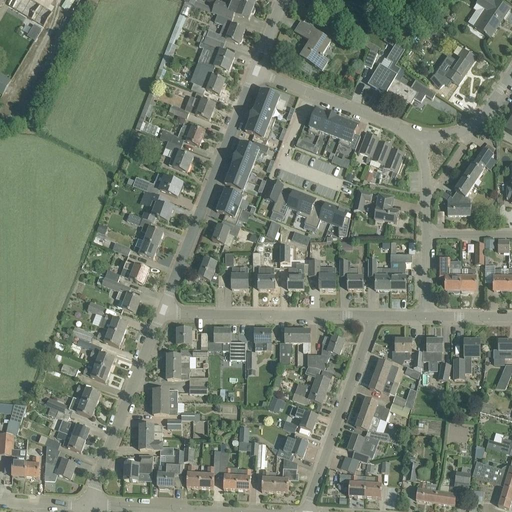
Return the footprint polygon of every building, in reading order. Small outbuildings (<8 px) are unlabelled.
[(30,0),(9,0),(7,5),(29,15),(44,22),(50,10),(30,0)] [(66,12),(74,0),(64,0),(60,7),(66,12)] [(236,0),(236,1),(254,8),(257,0),(236,0)] [(510,11),(502,6),(497,2),(495,4),(488,0),(480,0),(477,5),(489,13),(477,30),(484,35),(486,37),(486,36),(490,39),(503,20),(504,20),(510,11)] [(231,7),(217,1),(212,14),(218,16),(232,21),(234,16),(249,22),(252,15),(254,15),(255,10),(254,9),(254,8),(236,1),(236,2),(233,1),(231,7)] [(318,18),(310,13),(306,19),(315,24),(318,18)] [(176,27),(183,30),(186,20),(185,19),(185,18),(180,16),(176,27)] [(242,39),(245,31),(232,26),(232,27),(230,26),(232,21),(218,16),(215,24),(224,27),(222,30),(230,33),(227,41),(240,46),(240,45),(242,45),(243,40),(242,39)] [(19,33),(32,41),(41,28),(28,19),(19,33)] [(390,29),(400,35),(405,27),(395,20),(390,29)] [(330,42),(310,29),(302,23),(296,33),(311,43),(301,58),(308,62),(309,60),(316,65),(315,67),(322,72),(328,63),(323,59),(324,58),(321,57),(330,42)] [(178,42),(183,30),(176,27),(166,52),(174,55),(177,47),(175,46),(176,42),(178,42)] [(214,34),(209,32),(209,33),(207,39),(223,45),(226,38),(220,36),(214,34)] [(220,52),(223,45),(207,39),(204,38),(201,44),(200,48),(208,51),(202,66),(214,71),(215,68),(229,74),(235,58),(220,52)] [(363,40),(361,44),(370,51),(370,52),(370,53),(377,55),(379,49),(363,40)] [(381,66),(368,86),(386,96),(388,92),(395,80),(401,71),(400,70),(396,67),(405,52),(404,51),(407,47),(399,42),(387,61),(393,64),(389,71),(381,66)] [(437,76),(432,81),(441,91),(446,85),(448,87),(452,82),(459,87),(466,76),(465,75),(475,60),(477,61),(477,60),(458,48),(454,55),(459,58),(455,63),(449,59),(437,76)] [(174,56),(174,55),(166,52),(156,78),(162,80),(164,81),(167,72),(164,71),(166,65),(171,66),(175,56),(174,56)] [(378,55),(377,55),(370,53),(365,67),(372,70),(374,63),(377,57),(378,55)] [(212,78),(214,71),(202,66),(200,73),(205,75),(202,83),(210,86),(207,92),(220,97),(225,82),(216,79),(213,77),(213,78),(212,78)] [(395,80),(388,92),(411,106),(414,100),(421,104),(425,97),(432,101),(436,95),(416,82),(411,90),(400,83),(405,74),(405,73),(405,72),(402,70),(401,71),(395,80)] [(0,93),(3,95),(11,81),(0,74),(0,93)] [(159,89),(162,80),(156,78),(146,104),(155,107),(157,104),(154,103),(156,97),(154,96),(157,88),(159,89)] [(195,85),(192,92),(204,96),(206,90),(195,85)] [(262,92),(257,103),(273,109),(276,110),(280,99),(262,92)] [(202,103),(195,100),(191,98),(186,111),(172,106),(170,113),(178,117),(187,120),(190,114),(197,117),(210,122),(216,107),(203,102),(202,103)] [(257,103),(254,113),(270,119),(272,120),(272,119),(276,110),(273,109),(257,103)] [(151,119),(155,107),(146,104),(136,131),(140,133),(140,132),(155,137),(158,129),(147,124),(146,125),(143,124),(146,117),(151,119)] [(317,111),(309,133),(320,137),(321,134),(320,134),(328,115),(317,111)] [(254,113),(250,123),(266,129),(271,132),(272,131),(276,121),(272,119),(272,120),(270,119),(254,113)] [(328,115),(320,134),(321,134),(330,138),(338,119),(328,115)] [(338,119),(330,138),(340,141),(341,142),(348,123),(338,119)] [(250,123),(246,133),(269,142),(273,131),(272,131),(271,132),(266,129),(250,123)] [(340,141),(339,145),(356,152),(361,138),(355,136),(358,127),(348,123),(341,142),(340,141)] [(205,134),(196,130),(193,129),(193,130),(184,127),(181,133),(179,139),(175,138),(163,133),(161,139),(169,143),(168,143),(182,149),(185,142),(188,143),(187,144),(199,148),(205,134)] [(371,164),(372,162),(379,143),(380,140),(366,135),(363,144),(359,155),(368,158),(367,163),(371,164)] [(180,154),(182,149),(168,143),(166,150),(172,152),(169,158),(172,160),(169,167),(188,174),(193,159),(180,154)] [(384,172),(385,170),(392,150),(393,148),(379,143),(372,162),(381,166),(380,170),(384,172)] [(256,162),(260,152),(241,145),(237,155),(256,162)] [(393,173),(392,177),(396,179),(398,175),(405,155),(392,150),(385,170),(393,173)] [(486,167),(494,156),(484,150),(473,166),(464,179),(475,186),(483,173),(486,167)] [(237,155),(233,165),(252,172),(256,162),(237,155)] [(343,160),(340,168),(347,171),(351,163),(343,160)] [(252,172),(233,165),(229,175),(248,182),(252,172)] [(369,183),(373,175),(366,172),(363,181),(369,183)] [(244,193),(248,182),(229,175),(225,186),(231,188),(244,193)] [(148,194),(152,185),(137,179),(134,187),(145,192),(145,193),(148,194)] [(183,186),(174,182),(166,179),(163,186),(155,183),(153,189),(178,199),(180,193),(182,193),(184,189),(183,187),(183,186)] [(457,193),(453,199),(460,204),(460,206),(471,206),(471,201),(466,199),(475,186),(464,179),(455,192),(457,193)] [(281,194),(284,188),(272,183),(266,200),(276,204),(272,213),(273,213),(279,216),(286,196),(281,194)] [(239,210),(243,199),(242,199),(244,193),(231,188),(229,194),(225,192),(221,203),(239,210)] [(294,191),(291,198),(286,196),(279,216),(284,218),(285,218),(289,209),(298,213),(305,196),(294,191)] [(354,212),(363,214),(365,202),(371,204),(373,195),(359,192),(354,212)] [(460,204),(453,199),(444,193),(442,197),(448,202),(448,217),(471,217),(471,206),(460,206),(460,204)] [(152,196),(147,207),(154,210),(152,217),(145,214),(142,220),(143,220),(154,224),(156,219),(168,224),(173,211),(167,208),(169,202),(158,198),(152,196)] [(316,200),(305,196),(298,213),(308,217),(304,226),(305,226),(311,228),(319,208),(314,206),(316,200)] [(394,199),(384,197),(379,196),(375,221),(397,225),(400,212),(392,211),(394,199)] [(235,220),(239,210),(221,203),(217,213),(221,215),(218,220),(231,225),(233,220),(235,220)] [(324,210),(319,208),(311,228),(317,230),(318,231),(321,222),(331,226),(337,208),(326,204),(324,210)] [(348,213),(337,208),(331,226),(339,229),(339,238),(347,238),(350,220),(346,219),(348,213)] [(245,224),(248,214),(238,212),(236,222),(245,224)] [(143,220),(142,220),(130,215),(127,221),(141,227),(143,220)] [(237,239),(241,229),(223,222),(221,228),(218,227),(213,242),(225,247),(229,236),(237,239)] [(272,224),(269,231),(278,234),(280,227),(281,227),(272,224)] [(149,230),(146,229),(144,228),(142,233),(147,235),(144,243),(159,248),(158,247),(161,241),(162,241),(164,235),(150,229),(149,230)] [(144,243),(139,241),(134,253),(139,256),(154,262),(156,255),(155,255),(158,249),(159,249),(159,248),(144,243)] [(499,254),(509,254),(509,242),(499,242),(499,254)] [(131,251),(116,245),(113,252),(128,259),(131,251)] [(484,266),(484,246),(476,246),(475,266),(484,266)] [(281,265),(291,265),(291,247),(281,247),(281,265)] [(232,269),(234,268),(234,256),(226,256),(226,269),(232,269)] [(261,256),(253,256),(253,267),(261,267),(261,256)] [(391,270),(391,292),(406,292),(406,278),(405,278),(405,270),(400,270),(400,265),(412,265),(412,257),(391,256),(391,265),(391,270)] [(450,259),(439,259),(439,281),(446,281),(446,292),(453,292),(454,295),(456,295),(458,295),(459,295),(460,292),(461,292),(461,271),(450,271),(450,259)] [(217,265),(215,264),(205,261),(198,278),(219,286),(219,288),(225,288),(225,276),(219,276),(214,274),(217,265)] [(359,270),(351,270),(351,263),(348,263),(340,262),(340,279),(348,279),(348,282),(348,292),(364,292),(364,278),(358,278),(359,270)] [(377,262),(369,262),(369,278),(376,278),(376,292),(391,292),(391,270),(378,270),(377,262)] [(327,269),(321,269),(321,263),(310,263),(310,278),(320,278),(320,292),(336,292),(336,277),(336,269),(327,269)] [(136,267),(129,264),(126,264),(124,270),(121,278),(123,279),(130,281),(136,284),(138,285),(138,284),(144,287),(150,272),(136,266),(136,267)] [(304,278),(304,270),(304,265),(296,265),(296,270),(289,270),(289,278),(288,292),(304,292),(304,278)] [(274,270),(267,269),(259,269),(259,278),(259,291),(275,292),(275,279),(274,279),(274,270)] [(248,270),(241,270),(241,277),(232,277),(232,291),(249,291),(249,277),(248,277),(248,270)] [(475,271),(461,271),(461,292),(462,293),(462,295),(464,295),(466,295),(468,295),(469,293),(476,293),(476,279),(475,278),(475,271)] [(509,271),(494,271),(494,293),(502,293),(502,294),(503,295),(507,295),(508,294),(508,293),(509,293),(509,271)] [(106,279),(118,284),(121,277),(108,272),(106,279)] [(118,284),(106,279),(102,287),(119,294),(116,300),(125,304),(123,310),(135,315),(141,301),(129,296),(131,289),(118,284)] [(105,310),(91,304),(88,313),(102,318),(105,310)] [(114,319),(114,320),(106,317),(105,319),(103,318),(100,328),(109,332),(124,338),(129,325),(114,319)] [(90,344),(94,335),(75,329),(72,337),(80,340),(90,344)] [(191,342),(198,342),(198,332),(192,332),(192,331),(178,331),(178,347),(191,347),(191,342)] [(215,331),(215,344),(223,344),(223,353),(230,353),(230,362),(246,362),(246,344),(231,344),(231,331),(215,331)] [(119,350),(124,338),(109,332),(107,337),(99,334),(97,340),(105,343),(105,344),(119,350)] [(271,345),(271,342),(271,332),(255,332),(255,342),(255,353),(271,353),(271,345)] [(298,345),(298,332),(286,332),(286,345),(280,345),(280,367),(290,367),(290,360),(292,360),(292,354),(292,345),(298,345)] [(311,345),(311,342),(311,332),(298,332),(298,345),(304,345),(303,354),(310,354),(310,345),(311,345)] [(329,354),(330,354),(339,358),(345,343),(333,339),(333,341),(325,338),(322,346),(323,346),(322,355),(328,357),(329,354)] [(90,345),(90,344),(80,340),(78,346),(89,351),(91,345),(90,345)] [(412,355),(412,351),(412,341),(396,341),(396,353),(392,353),(392,361),(403,367),(405,362),(410,363),(410,355),(412,355)] [(511,341),(499,342),(499,352),(494,352),(494,361),(511,361),(511,341)] [(428,347),(423,347),(423,354),(424,354),(423,363),(443,364),(443,342),(428,342),(428,347)] [(481,342),(465,342),(465,353),(465,361),(454,361),(454,382),(465,382),(465,376),(471,376),(472,359),(481,359),(481,342)] [(101,355),(96,353),(92,352),(90,357),(99,360),(96,367),(110,373),(115,360),(101,355)] [(423,354),(415,354),(414,369),(422,370),(423,363),(424,354),(423,354)] [(248,371),(256,371),(256,355),(248,355),(248,371)] [(190,357),(178,357),(168,357),(168,369),(190,369),(190,364),(190,357)] [(316,370),(316,358),(308,357),(308,369),(316,370)] [(324,373),(329,360),(324,358),(316,358),(316,370),(321,372),(323,372),(324,373)] [(391,366),(390,365),(380,362),(375,377),(394,383),(398,371),(391,368),(391,366)] [(77,371),(64,367),(62,370),(49,365),(49,366),(48,366),(47,368),(61,373),(62,373),(75,378),(77,371)] [(451,367),(442,366),(439,382),(448,384),(451,367)] [(106,385),(110,373),(96,367),(94,374),(85,370),(83,375),(92,378),(91,379),(106,385)] [(418,380),(420,375),(407,368),(405,374),(418,380)] [(190,375),(190,369),(168,369),(168,382),(189,382),(189,387),(208,388),(208,380),(190,380),(190,375)] [(321,372),(316,370),(308,369),(306,377),(308,378),(307,382),(315,385),(314,390),(313,390),(326,395),(331,383),(319,378),(321,372)] [(323,372),(321,377),(332,380),(333,376),(324,373),(323,372)] [(503,375),(496,391),(505,392),(511,379),(503,375)] [(389,396),(394,383),(375,377),(370,391),(381,395),(382,393),(389,396)] [(313,390),(314,390),(299,385),(295,396),(294,396),(292,402),(308,407),(310,402),(322,406),(326,395),(313,390)] [(275,386),(272,396),(277,398),(280,388),(275,386)] [(87,390),(83,389),(79,387),(77,392),(85,395),(82,402),(97,408),(102,396),(87,390)] [(208,397),(208,388),(189,387),(190,396),(208,397)] [(178,405),(178,399),(178,393),(169,393),(169,392),(154,392),(154,405),(178,405)] [(396,398),(393,405),(405,409),(407,402),(396,398)] [(270,408),(283,409),(284,401),(271,400),(270,408)] [(377,406),(378,404),(367,400),(361,415),(381,422),(385,409),(377,406)] [(92,420),(97,408),(82,402),(80,409),(72,405),(70,411),(78,414),(78,415),(92,420)] [(64,414),(67,408),(55,403),(52,410),(64,414)] [(178,416),(178,405),(154,405),(154,417),(169,417),(169,416),(178,416)] [(393,405),(390,413),(407,419),(410,411),(405,409),(393,405)] [(14,406),(10,425),(21,428),(27,408),(14,406)] [(49,416),(68,423),(70,418),(51,410),(49,416)] [(306,414),(298,412),(293,410),(290,417),(296,419),(303,422),(301,429),(312,433),(318,418),(306,414)] [(195,422),(195,415),(181,414),(181,422),(181,423),(195,422)] [(376,434),(381,422),(361,415),(356,429),(368,433),(376,434)] [(86,444),(90,432),(64,422),(60,433),(86,444)] [(181,431),(181,423),(181,422),(168,422),(168,431),(181,431)] [(287,424),(284,431),(296,435),(298,429),(287,424)] [(162,428),(151,427),(141,427),(140,439),(154,440),(162,440),(162,434),(162,428)] [(81,455),(86,444),(60,433),(57,439),(65,443),(63,448),(81,455)] [(378,434),(377,442),(388,444),(391,436),(378,434)] [(27,465),(27,458),(28,451),(17,451),(18,436),(5,435),(0,435),(0,456),(15,457),(14,464),(13,468),(13,478),(26,479),(27,465)] [(348,446),(347,450),(348,451),(348,452),(355,454),(353,460),(359,462),(368,466),(368,465),(370,460),(372,460),(374,453),(369,451),(371,446),(364,443),(364,441),(353,437),(350,446),(348,446)] [(162,445),(162,440),(140,439),(140,452),(150,452),(161,453),(161,458),(165,458),(174,458),(174,452),(174,450),(162,450),(162,445)] [(47,448),(58,452),(61,445),(48,440),(46,447),(47,447),(47,448)] [(511,442),(503,440),(501,445),(489,442),(486,450),(509,457),(511,458),(511,442)] [(308,446),(299,442),(297,442),(296,443),(289,441),(284,454),(279,452),(273,450),(272,452),(277,458),(292,463),(294,457),(296,458),(298,459),(303,460),(308,446)] [(257,470),(259,446),(250,445),(249,457),(251,458),(250,469),(257,470)] [(266,446),(259,446),(257,470),(265,470),(266,446)] [(58,452),(47,448),(46,456),(45,479),(51,479),(55,468),(61,470),(58,477),(71,482),(76,467),(58,460),(60,453),(58,452)] [(193,465),(194,451),(184,450),(184,453),(183,466),(184,466),(184,464),(193,465)] [(176,453),(174,452),(174,458),(165,458),(165,468),(159,468),(159,475),(158,488),(174,489),(175,479),(183,479),(183,466),(184,453),(175,453),(176,453)] [(229,455),(227,455),(222,455),(221,455),(221,459),(220,466),(220,477),(225,478),(224,492),(237,492),(238,478),(231,478),(232,471),(228,471),(229,455)] [(139,466),(126,466),(125,482),(131,483),(133,484),(133,483),(139,483),(139,476),(153,476),(154,458),(140,458),(139,466)] [(352,465),(350,473),(355,475),(359,463),(345,458),(344,463),(352,465)] [(39,480),(40,470),(40,466),(40,459),(34,459),(33,466),(27,465),(26,479),(39,480)] [(502,470),(502,471),(477,464),(473,478),(498,486),(504,488),(511,490),(511,469),(510,469),(506,468),(502,470)] [(375,466),(368,465),(368,466),(367,473),(374,474),(375,466)] [(409,465),(406,483),(415,484),(418,466),(414,466),(409,465)] [(202,476),(201,476),(195,475),(195,468),(189,467),(189,475),(188,475),(187,490),(201,490),(202,476)] [(214,491),(214,481),(215,477),(214,477),(215,469),(209,468),(208,476),(202,476),(201,490),(214,491)] [(299,476),(297,476),(297,471),(284,471),(283,481),(276,481),(275,494),(288,495),(289,482),(299,483),(299,476)] [(251,472),(245,472),(245,479),(238,478),(237,492),(250,493),(251,479),(250,479),(251,472)] [(275,494),(276,481),(269,480),(269,473),(264,473),(264,480),(263,480),(262,494),(275,494)] [(469,486),(471,475),(456,473),(455,484),(469,486)] [(352,476),(340,475),(340,485),(350,485),(350,484),(351,484),(351,477),(352,476)] [(357,478),(351,477),(351,484),(350,484),(350,485),(349,498),(365,499),(366,486),(366,479),(357,478)] [(375,486),(366,486),(365,499),(381,500),(382,486),(381,486),(382,479),(376,479),(375,486)] [(425,492),(426,485),(420,484),(419,492),(418,491),(416,502),(436,505),(437,494),(425,492)] [(509,511),(511,502),(511,490),(504,488),(501,499),(498,508),(509,511)] [(456,489),(450,489),(449,496),(437,494),(436,505),(455,508),(457,497),(455,497),(456,489)] [(473,492),(471,502),(480,503),(481,493),(473,492)]
